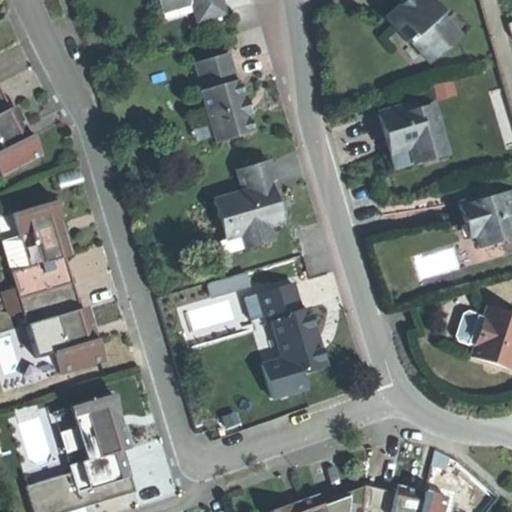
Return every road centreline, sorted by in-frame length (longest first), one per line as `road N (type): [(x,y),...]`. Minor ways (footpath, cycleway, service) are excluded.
road 1 (residential): [(26,0),(85,117),(184,447),(199,464)]
road 2 (residential): [(397,394),(310,123),(296,0)]
road 3 (residential): [(199,464),(397,394)]
road 4 (residential): [(511,429),(457,429),(421,415),(397,394)]
